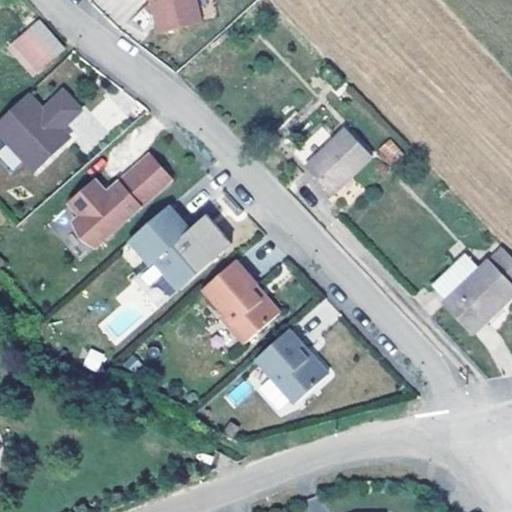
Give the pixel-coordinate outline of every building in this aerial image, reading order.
[(150,0),(151,1),(152,0),(156,0),(163,6),(159,9),(156,16),(159,28),(165,31),(218,19),(213,0),(150,0)] [(40,22),(31,30),(54,56),(63,47),(40,22)] [(31,30),(18,41),(41,68),(54,56),(31,30)] [(18,41),(10,48),(34,75),(41,68),(18,41)] [(328,65),(320,73),(336,89),(344,81),(328,65)] [(43,109),(28,94),(0,120),(0,135),(24,161),(35,152),(44,162),(66,142),(58,133),(81,111),(63,91),(43,109)] [(347,130),(336,140),(306,168),(332,195),(372,157),(347,130)] [(389,167),(404,154),(390,138),(375,151),(389,167)] [(44,162),(35,152),(24,161),(34,172),(44,162)] [(107,195),(95,182),(71,203),(83,217),(77,221),(84,236),(98,246),(171,181),(150,157),(107,195)] [(457,209),(449,199),(442,206),(451,215),(457,209)] [(170,206),(129,241),(150,265),(139,275),(164,304),(212,262),(212,254),(205,246),(197,245),(187,234),(191,231),(170,206)] [(511,257),(503,248),(481,269),(448,302),(445,304),(473,333),(511,295),(511,285),(511,284),(511,257)] [(481,269),(467,254),(433,286),(448,302),(481,269)] [(236,261),(203,290),(224,314),(221,316),(246,344),(280,313),(270,302),(262,301),(252,290),(257,286),(236,261)] [(257,286),(252,290),(262,301),(270,302),(257,286)] [(303,346),(289,330),(256,359),(296,404),(329,375),(312,356),(308,359),(298,349),(303,346)] [(303,346),(298,349),(308,359),(312,356),(303,346)] [(83,365),(98,372),(105,355),(89,349),(83,365)] [(224,394),(232,407),(254,393),(246,380),(224,394)]
